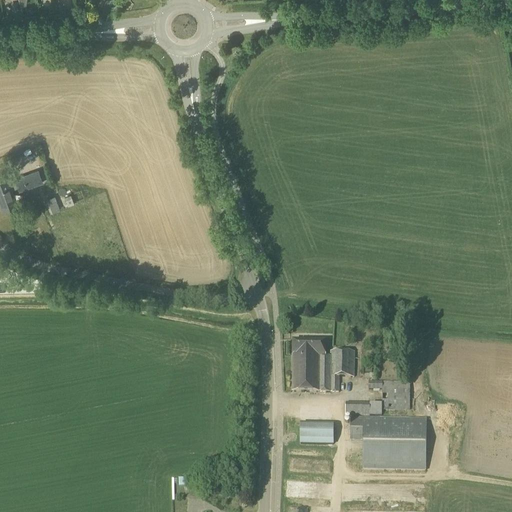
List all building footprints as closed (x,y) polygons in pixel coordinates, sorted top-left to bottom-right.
[(18,192),(43,184),(38,171),(13,179),(15,184),(9,186),(7,180),(0,183),(0,207),(1,212),(17,206),(11,191),(17,189),(18,192)] [(68,207),(74,204),(70,195),(64,197),(68,207)] [(50,214),(59,210),(54,197),(44,200),(50,214)] [(330,359),(325,359),(325,342),(293,342),(292,356),(293,356),(292,393),(338,394),(339,379),(354,379),(354,354),(330,353),(330,359)] [(409,412),(409,383),(381,383),(368,383),(368,391),(382,391),(381,404),(345,403),(344,417),(381,417),(381,411),(409,412)] [(425,472),(426,420),(350,418),(350,442),(362,442),(362,471),(425,472)] [(333,446),(333,424),(300,424),(299,446),(333,446)] [(186,487),(186,479),(178,479),(178,480),(173,480),(173,485),(178,485),(178,487),(186,487)]
